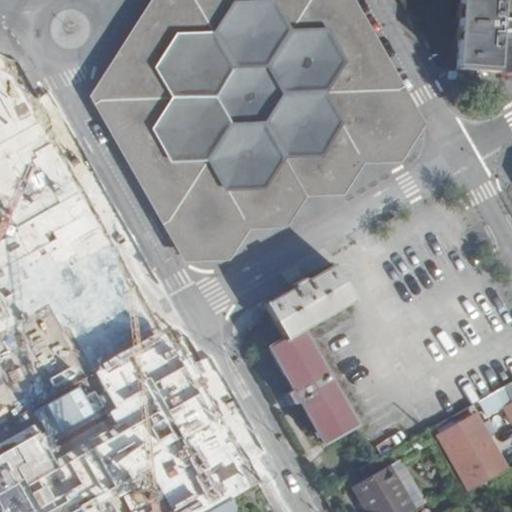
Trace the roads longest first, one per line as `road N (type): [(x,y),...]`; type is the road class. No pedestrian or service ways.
road 1 (residential): [(190,309),(458,154)]
road 2 (residential): [(67,59),(61,79),(190,309)]
road 3 (residential): [(190,309),(298,511)]
road 4 (residential): [(458,154),(371,0)]
